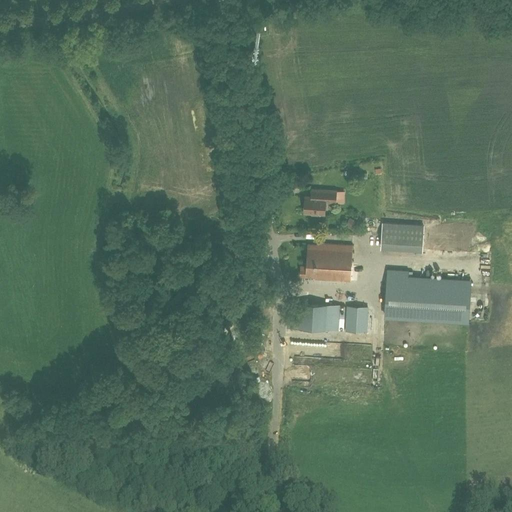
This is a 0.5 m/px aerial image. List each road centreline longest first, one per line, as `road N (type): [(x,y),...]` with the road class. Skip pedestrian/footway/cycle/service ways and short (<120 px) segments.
road 1 (unclassified): [(278,333),(277,273),(222,0)]
road 2 (track): [(278,333),(268,492),(275,511)]
road 3 (unclassified): [(0,24),(168,0)]
